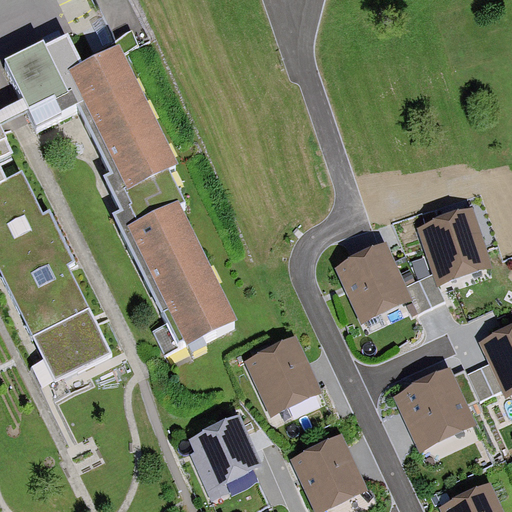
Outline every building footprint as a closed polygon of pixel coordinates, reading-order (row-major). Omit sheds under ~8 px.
[(178,172),(119,54),(83,72),(68,43),(46,54),(44,50),(6,69),(24,106),(30,117),(38,133),(77,114),(84,110),(127,195),(125,196),(132,211),(129,212),(137,228),(126,234),(167,316),(162,318),(166,327),(152,334),(165,361),(185,351),(187,355),(239,328),(182,214),(186,212),(169,177),(178,172)] [(30,117),(24,106),(0,117),(0,130),(1,130),(30,117)] [(127,195),(84,110),(77,114),(110,180),(104,183),(120,217),(112,221),(160,319),(162,318),(167,316),(126,234),(137,228),(129,212),(132,211),(125,196),(127,195)] [(0,168),(16,161),(1,130),(0,130),(0,168)] [(0,276),(55,388),(112,360),(69,272),(76,268),(50,215),(43,218),(23,178),(4,187),(0,177),(0,276)] [(441,289),(494,271),(473,212),(417,231),(433,278),(438,290),(441,289)] [(406,290),(387,248),(335,272),(362,329),(413,305),(406,290)] [(441,289),(438,290),(433,278),(421,284),(432,311),(447,304),(441,289)] [(432,311),(421,284),(406,290),(413,305),(419,317),(432,311)] [(511,399),(511,330),(479,346),(489,367),(502,394),(506,402),(511,399)] [(323,398),(296,341),(244,365),(272,422),(323,398)] [(502,394),(489,367),(481,370),(494,398),(502,394)] [(494,398),(481,370),(468,377),(480,404),(494,398)] [(477,430),(451,374),(394,400),(420,457),(477,430)] [(255,476),(264,472),(240,420),(189,443),(195,455),(190,457),(212,505),(219,502),(223,511),(262,511),(270,509),(255,476)] [(335,511),(370,496),(343,439),(291,464),(313,511),(335,511)] [(503,511),(491,487),(439,511),(503,511)]
